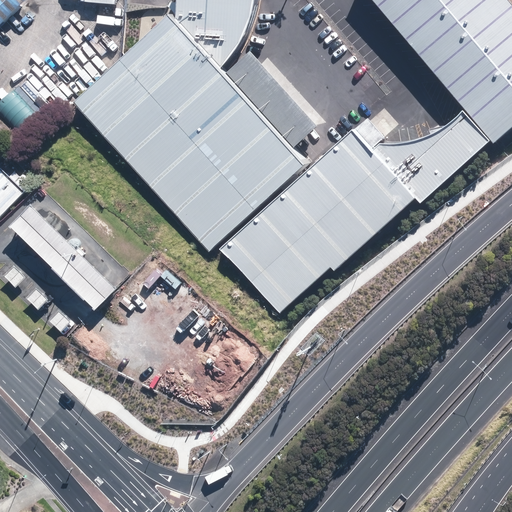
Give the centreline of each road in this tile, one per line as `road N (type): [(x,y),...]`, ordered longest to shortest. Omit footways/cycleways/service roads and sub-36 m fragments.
road 1 (motorway): [(226,483),(343,357),(511,207)]
road 2 (motorway): [(335,511),(511,309)]
road 3 (motorway): [(511,361),(378,511)]
road 4 (motorway): [(92,452),(181,482),(226,483)]
road 5 (primary): [(88,511),(0,408)]
road 6 (primary): [(0,361),(92,452)]
